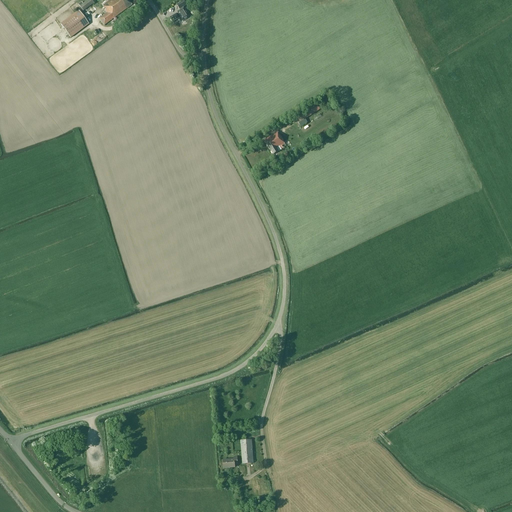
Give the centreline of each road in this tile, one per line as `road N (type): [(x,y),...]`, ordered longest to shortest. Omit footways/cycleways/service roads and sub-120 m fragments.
road 1 (unclassified): [(11,443),(236,370),(284,308),(283,258),(219,124),(203,58)]
road 2 (track): [(375,431),(477,511)]
